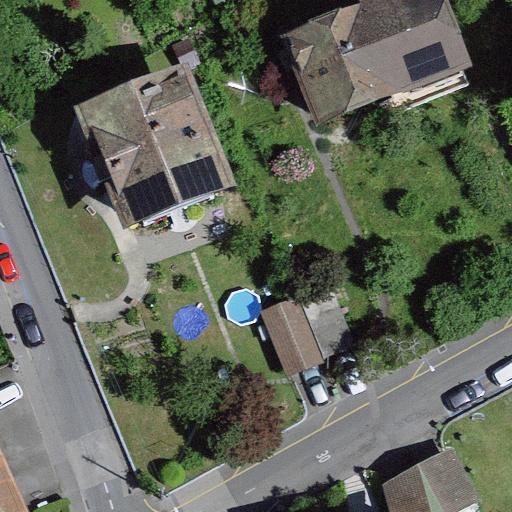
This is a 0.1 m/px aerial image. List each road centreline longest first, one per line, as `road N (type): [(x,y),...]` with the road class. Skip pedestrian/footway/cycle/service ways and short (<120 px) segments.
road 1 (residential): [(222,511),(511,354)]
road 2 (residential): [(0,218),(60,354),(114,511)]
